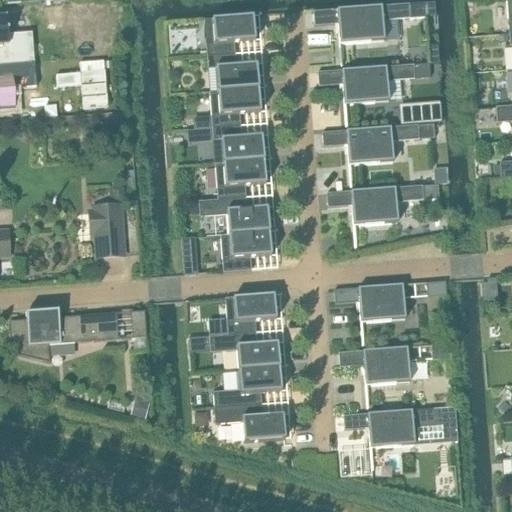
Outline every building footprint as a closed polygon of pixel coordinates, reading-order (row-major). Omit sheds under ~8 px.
[(424,5),(312,13),(313,27),(337,25),(339,46),(340,46),(384,42),(382,22),(409,20),(425,19),(424,5)] [(6,17),(0,17),(0,65),(34,63),(31,33),(7,35),(6,17)] [(206,57),(234,55),(233,44),(254,43),(252,17),(211,20),(213,44),(205,45),(206,57)] [(234,55),(206,57),(207,70),(215,69),(217,93),(258,90),(256,65),(235,66),(234,55)] [(0,107),(13,107),(12,85),(18,84),(19,89),(36,88),(34,63),(0,66),(0,107)] [(342,86),(343,106),(388,103),(387,82),(414,80),(413,66),(317,73),(318,88),(342,86)] [(114,74),(67,78),(68,90),(91,88),(93,112),(117,110),(114,74)] [(258,90),(217,93),(209,93),(212,129),(240,127),(239,116),(260,115),(258,90)] [(405,105),(406,126),(440,124),(439,103),(405,105)] [(511,106),(495,108),(496,124),(511,123),(511,106)] [(120,137),(118,124),(101,125),(102,139),(120,137)] [(417,127),(321,134),(323,148),(347,146),(348,167),(349,167),(393,164),(391,143),(418,141),(432,140),(431,126),(417,127)] [(240,127),(212,129),(213,142),(221,141),(222,165),(263,162),(261,137),(240,138),(240,127)] [(263,162),(222,165),(214,165),(217,201),(245,199),(244,188),(265,186),(263,162)] [(511,162),(499,164),(500,180),(511,179),(511,162)] [(435,168),(423,169),(424,186),(436,185),(435,168)] [(115,188),(111,192),(111,199),(115,203),(121,202),(125,198),(125,191),(120,187),(115,188)] [(422,187),(326,194),(327,209),(351,207),(353,227),(397,224),(396,204),(423,202),(422,187)] [(245,199),(217,201),(198,202),(199,219),(226,216),(228,236),(269,233),(267,209),(246,210),(245,199)] [(191,203),(192,219),(199,219),(198,202),(191,203)] [(97,259),(123,257),(119,207),(93,209),(94,214),(89,215),(90,233),(95,233),(97,259)] [(269,233),(228,236),(220,237),(222,274),(251,272),(250,260),(270,258),(269,233)] [(194,275),(194,263),(182,264),(183,276),(194,275)] [(446,297),(445,283),(425,285),(427,299),(446,297)] [(333,291),(333,292),(334,306),(358,304),(360,324),(404,321),(402,286),(333,291)] [(227,336),(255,334),(254,323),(275,322),(273,296),(224,300),(227,336)] [(58,312),(44,313),(25,315),(26,321),(9,323),(11,349),(15,349),(15,355),(14,354),(14,356),(50,364),(50,363),(46,362),(44,346),(104,342),(102,316),(58,319),(58,312)] [(144,312),(130,314),(132,340),(146,339),(144,312)] [(255,334),(227,336),(208,338),(210,354),(236,352),(238,372),(279,369),(277,344),(256,345),(255,334)] [(450,346),(430,347),(431,362),(451,360),(450,346)] [(363,367),(365,387),(409,384),(407,349),(338,354),(339,369),(363,367)] [(279,369),(238,372),(239,392),(212,394),(214,410),(261,406),(260,395),(281,393),(279,369)] [(131,418),(146,421),(149,406),(134,402),(131,418)] [(261,406),(214,410),(215,426),(242,424),(243,444),(284,441),(282,416),(262,417),(261,406)] [(454,409),(435,410),(436,425),(455,423),(454,409)] [(432,424),(431,411),(343,417),(344,431),(368,430),(369,450),(414,447),(412,426),(432,424)] [(206,414),(194,415),(195,427),(201,427),(206,420),(206,414)]
